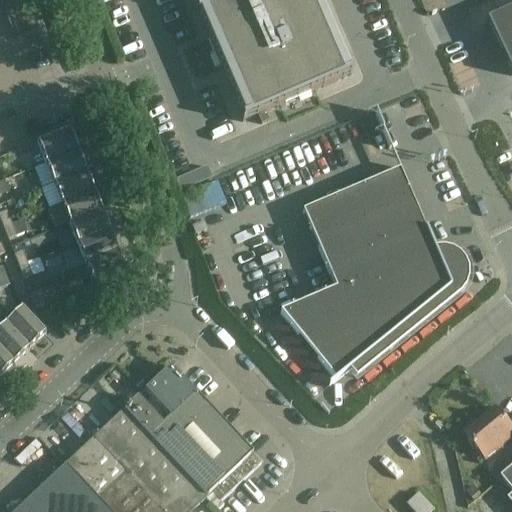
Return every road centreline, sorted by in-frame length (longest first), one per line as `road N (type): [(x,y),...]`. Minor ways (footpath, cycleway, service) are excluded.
road 1 (unclassified): [(400,0),(446,117),(511,248)]
road 2 (unclassified): [(332,472),(511,307)]
road 3 (residential): [(0,444),(136,315),(180,304)]
road 4 (unclassified): [(180,304),(167,234),(107,85)]
road 5 (unclassified): [(332,472),(180,304)]
